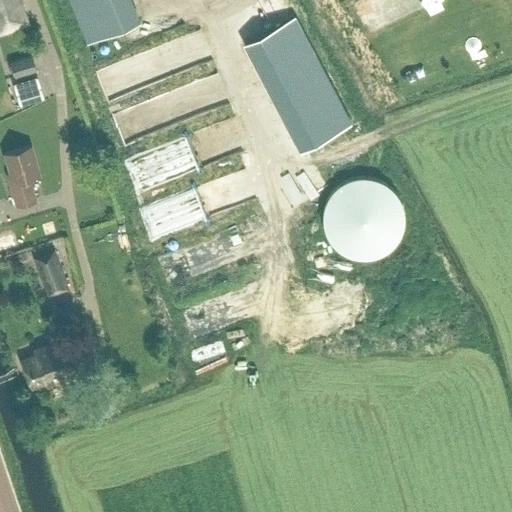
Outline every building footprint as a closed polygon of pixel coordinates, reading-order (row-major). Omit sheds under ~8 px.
[(0,0),(0,32),(28,22),(20,0),(0,0)] [(158,25),(164,38),(188,28),(183,15),(158,25)] [(10,60),(14,76),(37,70),(31,53),(10,60)] [(36,199),(29,177),(40,174),(31,144),(4,152),(11,176),(8,177),(16,205),(36,199)] [(0,250),(10,248),(7,238),(0,240),(0,250)] [(69,287),(54,246),(32,254),(47,295),(69,287)] [(21,359),(31,386),(45,381),(46,383),(77,372),(65,337),(33,349),(35,353),(21,359)]
